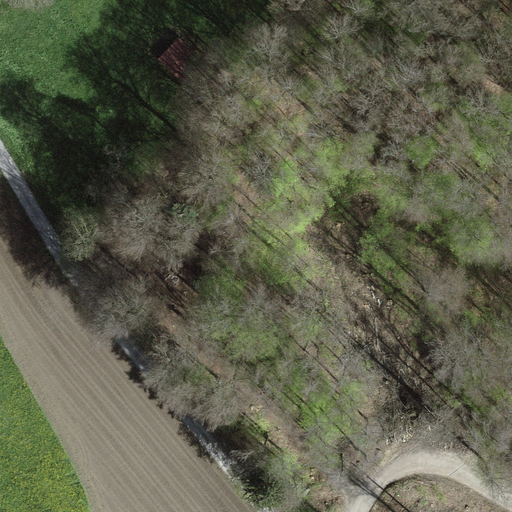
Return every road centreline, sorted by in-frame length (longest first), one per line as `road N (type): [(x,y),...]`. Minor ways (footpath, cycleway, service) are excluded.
road 1 (track): [(270,511),(55,247),(0,153)]
road 2 (track): [(356,511),(374,483),(413,461),(458,464),(511,494)]
